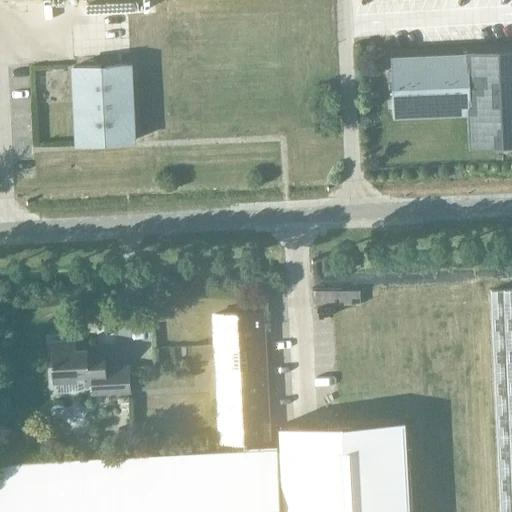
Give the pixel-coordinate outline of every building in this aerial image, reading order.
[(468,54),(392,57),(395,114),(470,111),(472,145),(511,142),(511,49),(468,52),(468,54)] [(134,140),(131,63),(73,66),(77,143),(134,140)] [(511,511),(511,288),(490,290),(500,511),(511,511)] [(262,311),(214,314),(221,450),(269,447),(262,311)] [(53,342),(54,360),(52,360),(52,364),(57,363),(58,379),(55,379),(55,380),(86,379),(86,383),(93,383),(94,393),(130,391),(129,366),(105,367),(104,346),(85,347),(85,349),(75,349),(74,347),(74,341),(53,342)] [(281,447),(278,447),(281,511),(409,511),(405,419),(280,425),(281,447)] [(281,511),(278,447),(269,447),(221,450),(0,460),(0,511),(281,511)]
